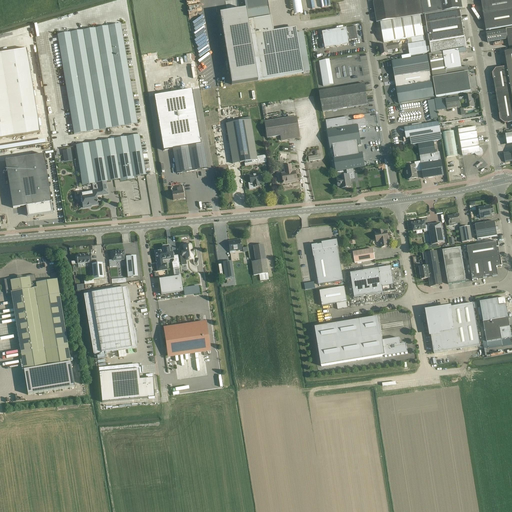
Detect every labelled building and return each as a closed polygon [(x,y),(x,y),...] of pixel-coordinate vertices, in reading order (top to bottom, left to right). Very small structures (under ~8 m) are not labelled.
[(392,20),(388,0),(375,0),(373,3),(376,23),(392,20)] [(388,0),(392,20),(407,18),(404,0),(388,0)] [(404,0),(407,18),(422,15),(419,0),(404,0)] [(419,0),(422,15),(441,12),(439,0),(419,0)] [(439,0),(441,12),(462,8),(461,0),(439,0)] [(511,0),(480,0),(483,15),(511,10),(511,0)] [(268,7),(246,11),(248,21),(247,21),(258,81),(302,73),(296,33),(295,28),(273,32),(270,17),(268,7)] [(243,11),(220,15),(231,85),(254,81),(258,81),(247,21),(248,21),(246,11),(246,10),(243,11)] [(431,53),(461,48),(466,47),(465,43),(466,42),(465,41),(460,10),(425,16),(426,24),(431,53)] [(511,10),(483,15),(486,31),(511,26),(511,10)] [(380,23),(384,43),(407,39),(424,36),(420,16),(380,23)] [(57,35),(65,80),(74,134),(137,124),(121,24),(57,35)] [(349,40),(357,39),(355,27),(323,32),(325,49),(349,45),(349,40)] [(509,47),(511,46),(511,28),(486,33),(488,43),(508,40),(509,47)] [(407,39),(410,57),(427,54),(424,36),(407,39)] [(399,48),(399,44),(387,46),(387,45),(380,46),(382,55),(392,53),(392,50),(399,48)] [(433,76),(469,70),(469,67),(462,68),(460,55),(467,53),(466,48),(443,52),(429,55),(433,76)] [(0,53),(0,139),(40,133),(27,50),(0,53)] [(496,69),(492,74),(496,97),(511,94),(511,51),(504,52),(507,67),(496,69)] [(427,56),(392,62),(399,103),(434,97),(427,56)] [(332,85),(329,60),(319,61),(322,86),(332,85)] [(468,72),(433,78),(436,97),(471,92),(468,72)] [(364,84),(360,85),(320,92),(323,112),(368,105),(364,84)] [(191,90),(155,96),(162,134),(164,150),(200,144),(198,128),(191,90)] [(511,94),(496,97),(500,120),(505,124),(511,122),(511,94)] [(446,100),(445,100),(446,104),(446,106),(447,109),(448,109),(461,107),(460,103),(465,102),(466,108),(469,108),(474,107),(472,95),(467,96),(464,97),(459,98),(446,100)] [(280,141),(299,138),(295,117),(264,122),(267,138),(280,136),(280,141)] [(364,119),(349,121),(348,117),(326,121),(331,149),(356,145),(361,144),(358,130),(362,130),(361,127),(366,127),(364,119)] [(250,120),(226,124),(232,164),(244,162),(257,160),(250,120)] [(409,127),(404,128),(406,138),(410,138),(411,145),(416,145),(442,140),(439,122),(422,125),(422,123),(414,124),(415,127),(409,127)] [(483,153),(483,151),(481,149),(480,149),(479,149),(476,128),(458,130),(463,156),(475,154),(476,155),(478,156),(480,156),(482,155),(483,153)] [(454,132),(442,134),(446,158),(458,156),(454,132)] [(82,186),(98,183),(105,182),(146,175),(143,160),(148,159),(148,154),(143,155),(141,147),(139,135),(76,146),(82,186)] [(409,166),(404,167),(405,173),(407,172),(408,180),(409,180),(412,179),(418,178),(416,172),(422,171),(424,179),(443,176),(443,171),(440,153),(439,153),(436,153),(434,142),(418,145),(419,150),(420,156),(421,162),(415,163),(415,166),(409,166)] [(173,149),(177,173),(192,171),(207,168),(203,144),(188,147),(183,147),(173,149)] [(356,145),(333,148),(335,158),(334,158),(336,172),(347,170),(347,175),(349,175),(354,174),(353,169),(354,169),(364,168),(362,153),(359,154),(358,145),(356,145)] [(5,161),(13,208),(26,206),(28,216),(52,213),(50,202),(51,202),(44,155),(5,161)] [(291,172),(290,165),(284,166),(285,173),(282,174),(283,183),(296,181),(295,172),(291,172)] [(249,184),(250,189),(255,188),(255,187),(260,186),(259,183),(261,182),(259,174),(249,176),(251,184),(249,184)] [(349,175),(347,175),(339,176),(340,178),(337,179),(338,185),(341,184),(342,189),(351,187),(349,175)] [(96,196),(107,194),(105,182),(98,183),(100,192),(88,193),(88,192),(81,194),(83,208),(88,207),(88,206),(98,204),(96,196)] [(172,193),(173,200),(184,198),(182,188),(177,188),(178,192),(172,193)] [(490,206),(479,208),(479,212),(479,213),(480,213),(481,219),(492,217),(491,214),(494,214),(493,209),(491,210),(490,206)] [(448,217),(449,222),(449,225),(454,225),(454,224),(460,223),(459,215),(453,216),(448,217)] [(417,223),(412,223),(413,232),(424,230),(424,232),(429,232),(431,243),(428,244),(425,244),(426,249),(432,248),(437,247),(437,244),(444,243),(441,223),(437,224),(437,225),(433,226),(432,225),(428,225),(428,226),(429,227),(426,228),(425,226),(425,221),(420,222),(420,223),(417,223)] [(475,225),(476,232),(496,229),(495,221),(475,225)] [(470,227),(460,228),(462,243),(472,241),(470,227)] [(496,229),(476,232),(477,239),(497,236),(496,229)] [(387,231),(383,232),(383,231),(379,232),(379,233),(375,233),(377,242),(380,242),(381,248),(388,247),(387,240),(389,240),(387,231)] [(228,242),(229,247),(230,254),(235,253),(234,250),(241,249),(240,240),(228,242)] [(312,246),(314,257),(319,285),(344,281),(338,248),(337,240),(322,243),(322,245),(318,246),(318,245),(312,246)] [(469,262),(482,260),(500,257),(498,247),(499,247),(498,242),(467,247),(469,262)] [(192,250),(191,245),(183,246),(184,251),(182,251),(183,257),(181,257),(182,265),(186,265),(185,260),(193,259),(193,256),(194,255),(194,253),(194,252),(193,250),(192,250)] [(251,262),(253,276),(259,275),(260,282),(269,280),(263,245),(253,246),(255,261),(251,262)] [(155,252),(156,261),(157,261),(158,265),(157,265),(158,271),(167,270),(166,264),(163,264),(162,260),(173,258),(172,252),(170,253),(169,247),(163,247),(163,251),(161,251),(155,252)] [(448,285),(466,282),(461,248),(443,251),(448,285)] [(353,253),(355,263),(375,260),(373,249),(353,253)] [(124,251),(111,252),(112,258),(112,261),(116,261),(116,262),(117,262),(120,262),(121,261),(121,260),(125,260),(125,257),(124,251)] [(424,251),(420,252),(421,261),(426,261),(427,267),(429,279),(430,283),(430,287),(442,285),(441,280),(439,266),(437,252),(430,253),(425,254),(424,251)] [(75,257),(76,261),(77,261),(77,264),(92,263),(91,254),(77,255),(77,257),(75,257)] [(136,256),(126,257),(128,278),(138,277),(136,256)] [(500,257),(482,260),(485,278),(498,276),(496,268),(502,267),(500,257)] [(482,260),(469,262),(472,281),(478,280),(485,278),(482,260)] [(231,261),(222,263),(225,279),(234,278),(231,261)] [(102,263),(92,264),(93,280),(94,280),(104,279),(102,263)] [(391,267),(351,274),(355,298),(395,291),(391,267)] [(427,267),(419,268),(421,280),(429,279),(427,267)] [(17,278),(4,280),(5,285),(6,294),(11,293),(14,310),(15,315),(15,320),(16,325),(17,330),(18,335),(19,341),(20,346),(24,370),(28,395),(75,387),(71,363),(58,285),(57,280),(36,283),(35,275),(22,277),(22,276),(17,277),(17,278)] [(181,276),(174,277),(169,278),(159,279),(161,295),(171,293),(183,292),(181,276)] [(309,283),(304,284),(305,286),(305,290),(314,289),(315,289),(314,282),(309,283)] [(268,283),(225,289),(240,389),(300,380),(290,315),(279,316),(276,292),(270,292),(268,283)] [(185,295),(199,293),(198,286),(184,289),(185,295)] [(320,291),(322,306),(337,304),(338,310),(342,309),(343,308),(343,309),(348,308),(347,302),(345,287),(320,291)] [(127,288),(84,295),(94,355),(136,348),(127,288)] [(498,299),(480,302),(483,322),(508,318),(505,298),(498,299)] [(455,331),(431,335),(433,345),(432,345),(433,352),(434,351),(434,353),(480,345),(473,304),(464,305),(458,306),(451,307),(455,331)] [(438,309),(430,310),(427,314),(428,323),(429,323),(431,335),(455,331),(451,307),(439,310),(438,309)] [(408,354),(406,344),(401,345),(400,338),(383,341),(379,317),(315,328),(321,366),(385,356),(385,357),(408,354)] [(483,322),(480,323),(482,336),(484,349),(488,348),(488,349),(503,346),(502,340),(511,338),(508,318),(483,322)] [(205,324),(165,330),(168,356),(210,350),(205,324)] [(138,369),(99,373),(102,403),(155,398),(153,378),(139,380),(138,369)]
